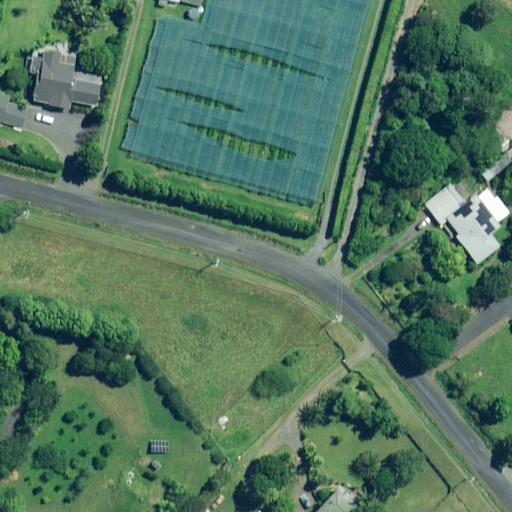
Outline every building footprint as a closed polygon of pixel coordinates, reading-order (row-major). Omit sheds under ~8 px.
[(32,76),(29,97),(32,97),(31,102),(45,104),(45,107),(68,111),(69,103),(94,107),(98,84),(69,79),(73,56),(60,54),(41,51),(40,60),(28,58),(25,75),(32,76)] [(8,97),(0,94),(0,123),(20,129),(24,116),(12,112),(13,106),(6,104),(8,97)] [(511,110),(510,107),(504,111),(501,106),(488,116),(485,112),(477,118),(488,134),(495,128),(503,140),(511,134),(511,110)] [(511,160),(511,148),(489,165),(495,173),(511,160)] [(464,205),(448,184),(423,204),(439,225),(446,220),(458,235),(454,238),(476,265),(498,247),(488,235),(497,228),(474,197),(464,205)] [(355,511),(334,491),(313,511),(355,511)]
